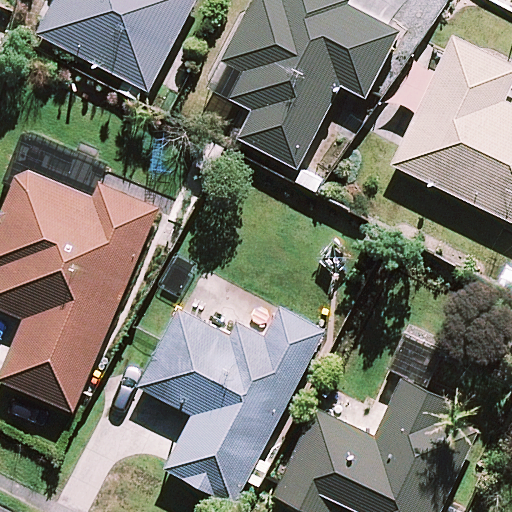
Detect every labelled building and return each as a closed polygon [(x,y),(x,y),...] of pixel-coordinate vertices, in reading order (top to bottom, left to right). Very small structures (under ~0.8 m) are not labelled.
[(56,0),(38,37),(149,91),(193,0),(56,0)] [(396,27),(346,0),(280,0),(281,0),(280,0),(255,0),(222,62),(244,74),(230,99),(253,111),(239,139),(294,169),(340,85),(359,96),(396,27)] [(400,102),(419,111),(393,166),(511,223),(511,100),(505,98),(511,83),(511,67),(453,39),(436,75),(417,66),(400,102)] [(108,86),(75,72),(63,100),(96,114),(108,86)] [(0,309),(24,320),(0,378),(0,381),(73,412),(157,209),(101,186),(95,201),(21,170),(0,219),(0,309)] [(324,335),(278,311),(263,340),(239,328),(234,338),(174,307),(134,385),(159,398),(194,416),(166,470),(235,506),(324,335)] [(442,354),(405,335),(388,370),(404,378),(374,439),(316,410),(274,496),(306,511),(331,511),(336,502),(355,511),(438,511),(473,443),(432,423),(443,402),(423,392),(442,354)]
